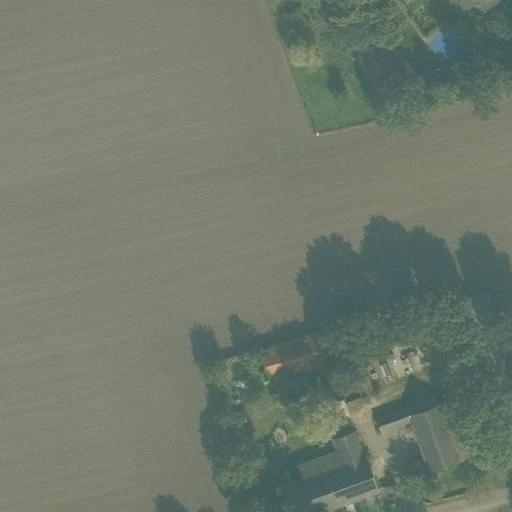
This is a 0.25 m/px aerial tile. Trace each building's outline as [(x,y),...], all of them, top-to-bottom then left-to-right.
[(475,0),(451,0),(460,12),(475,0)] [(387,67),(401,59),(389,38),(375,46),(387,67)] [(417,74),(408,62),(390,74),(391,75),(402,90),(410,85),(407,81),(417,74)] [(450,84),(443,75),(437,80),(444,89),(450,84)] [(319,332),(260,349),(270,384),(329,366),(319,332)] [(374,390),(364,367),(350,373),(360,396),(374,390)] [(452,399),(437,404),(434,393),(406,403),(407,407),(376,418),(381,433),(412,422),(425,458),(409,464),(413,478),(430,472),(474,457),(452,399)] [(332,438),(337,451),(298,465),(303,480),(286,486),(295,511),(318,511),(378,491),(378,490),(379,490),(368,457),(365,458),(355,430),(332,438)]
